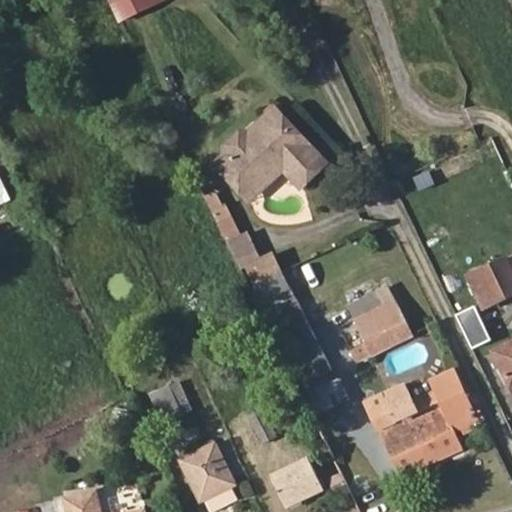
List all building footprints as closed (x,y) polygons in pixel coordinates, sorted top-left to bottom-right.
[(327,154),(276,102),(250,128),(241,126),(228,137),(229,144),(216,157),(244,184),(274,154),(284,164),(301,181),(327,154)] [(274,154),(244,184),(255,194),(284,164),(274,154)] [(234,239),(246,266),(259,260),(247,233),(234,239)] [(246,266),(254,285),(282,272),(274,254),(259,260),(246,266)] [(466,278),(482,311),(511,296),(511,273),(505,259),(466,278)] [(254,285),(255,287),(319,414),(346,400),(298,304),(282,272),(254,285)] [(351,325),(361,346),(404,325),(394,305),(351,325)] [(404,325),(361,346),(368,359),(411,338),(404,325)] [(511,341),(492,351),(511,391),(511,390),(511,341)] [(427,386),(435,404),(409,418),(400,398),(386,404),(395,424),(380,432),(379,437),(399,477),(456,450),(448,431),(473,418),(453,374),(427,386)] [(169,390),(149,398),(164,429),(183,419),(169,390)] [(261,444),(273,439),(254,402),(243,409),(261,444)] [(214,446),(179,465),(200,505),(203,503),(207,511),(219,511),(239,502),(232,489),(236,487),(214,446)] [(271,486),(285,511),(290,511),(324,494),(310,465),(271,486)] [(63,496),(66,511),(145,511),(145,509),(129,511),(104,511),(98,488),(63,496)]
